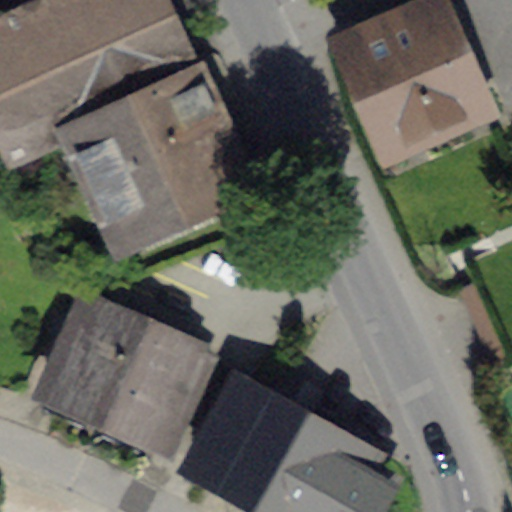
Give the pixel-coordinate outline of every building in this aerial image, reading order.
[(160,0),(51,0),(0,23),(0,137),(14,160),(73,134),(121,244),(245,188),(160,0)] [(430,13),(352,47),(395,143),(488,103),(455,28),(439,34),(430,13)] [(85,309),(68,348),(170,392),(187,355),(85,309)] [(152,434),(170,392),(68,348),(50,389),(152,434)] [(238,388),(218,423),(376,510),(385,493),(354,476),(363,460),(238,388)] [(289,511),(374,511),(376,510),(218,423),(197,461),(289,511)]
